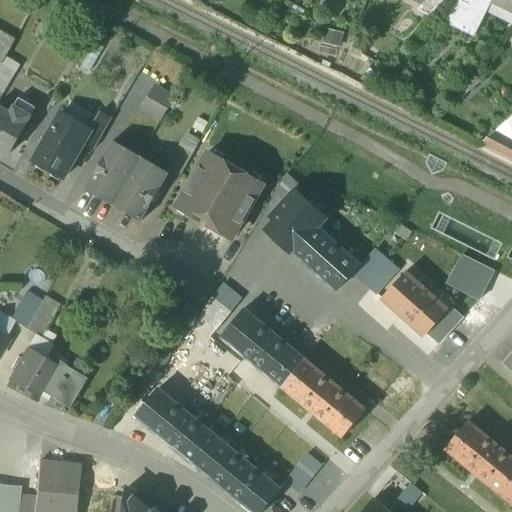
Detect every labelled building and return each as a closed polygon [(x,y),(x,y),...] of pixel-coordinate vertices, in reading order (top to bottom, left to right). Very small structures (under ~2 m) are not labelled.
[(424,0),(422,5),(419,11),(431,16),(445,0),(424,0)] [(471,0),(468,6),(459,2),(450,20),(477,33),(487,13),(483,11),(488,0),(471,0)] [(511,0),(488,0),(511,11),(511,0)] [(15,41),(0,32),(0,65),(1,65),(15,41)] [(16,73),(2,65),(0,68),(0,91),(4,94),(16,73)] [(174,100),(156,89),(144,109),(162,120),(174,100)] [(10,113),(0,107),(0,150),(9,155),(27,123),(36,108),(19,98),(10,113)] [(112,119),(101,112),(91,131),(92,131),(84,144),(94,150),(112,119)] [(91,131),(61,113),(33,161),(64,179),(84,144),(92,131),(91,131)] [(488,147),(511,159),(511,144),(494,135),(488,147)] [(141,158),(113,142),(85,190),(113,206),(141,158)] [(263,185),(208,153),(179,203),(202,216),(200,218),(211,225),(213,222),(235,235),(263,185)] [(168,174),(141,158),(113,206),(140,222),(168,174)] [(300,187),(287,175),(275,194),(285,203),(295,192),(300,187)] [(325,219),(295,192),(285,203),(279,212),(280,213),(274,220),(276,221),(267,231),(292,254),(317,227),(317,228),(318,227),(325,219)] [(438,214),(430,229),(493,262),(501,247),(438,214)] [(360,265),(318,227),(317,228),(317,227),(292,254),(335,293),(360,265)] [(480,301),(496,271),(461,253),(445,283),(480,301)] [(371,261),(357,278),(367,286),(381,269),(371,261)] [(448,310),(405,272),(382,299),(424,337),(448,310)] [(41,302),(26,293),(22,299),(37,308),(41,302)] [(37,308),(22,299),(10,320),(14,322),(25,329),(37,308)] [(52,317),(37,308),(25,329),(40,338),(52,317)] [(305,360),(244,310),(222,338),(282,388),(305,360)] [(10,320),(0,314),(0,351),(8,339),(5,337),(14,322),(10,320)] [(53,366),(31,353),(34,349),(29,346),(26,350),(9,380),(37,396),(42,388),(54,366),(53,366)] [(511,352),(502,364),(511,373),(511,352)] [(0,380),(2,382),(12,364),(1,358),(0,359),(0,380)] [(88,379),(56,360),(53,366),(54,366),(42,388),(51,393),(49,397),(70,409),(88,379)] [(366,410),(305,360),(282,388),(342,438),(366,410)] [(145,369),(131,397),(141,402),(162,376),(145,369)] [(219,440),(158,390),(136,418),(196,467),(219,440)] [(511,491),(511,458),(468,422),(445,450),(505,500),(511,491)] [(260,511),(280,489),(219,440),(196,467),(250,511),(260,511)] [(300,494),(322,467),(308,455),(286,483),(300,494)] [(77,511),(82,467),(39,462),(34,507),(33,511),(77,511)] [(395,503),(405,511),(407,511),(421,494),(409,485),(395,503)] [(19,489),(0,487),(0,511),(17,511),(19,505),(19,489)] [(159,511),(140,496),(128,491),(124,511),(159,511)] [(388,511),(374,500),(364,511),(388,511)]
